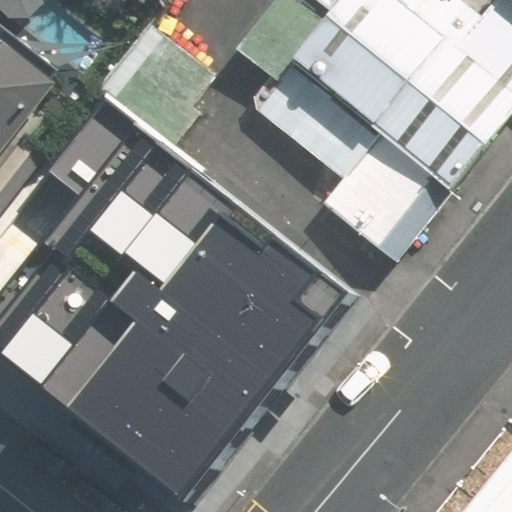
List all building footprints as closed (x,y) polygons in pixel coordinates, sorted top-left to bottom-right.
[(393,254),(446,186),(290,65),(291,64),(341,0),(281,0),(242,50),(274,75),(257,97),(258,109),(319,156),(324,199),(393,254)] [(341,0),(291,64),(446,186),(511,102),(511,0),(503,0),(488,20),(462,0),(341,0)] [(217,70),(158,21),(108,84),(176,139),(202,108),(193,99),(217,70)] [(0,181),(5,175),(0,171),(0,163),(62,83),(0,35),(0,181)] [(44,373),(193,492),(348,301),(199,181),(44,373)] [(511,511),(511,456),(466,511),(511,511)]
